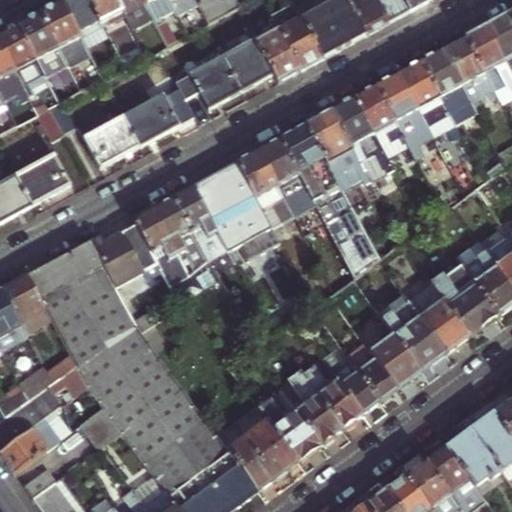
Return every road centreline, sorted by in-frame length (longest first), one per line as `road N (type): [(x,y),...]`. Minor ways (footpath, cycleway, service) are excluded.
road 1 (residential): [(0,264),(484,0)]
road 2 (residential): [(511,356),(299,511)]
